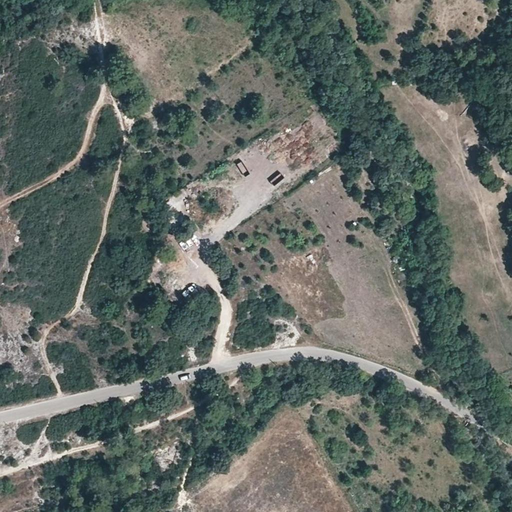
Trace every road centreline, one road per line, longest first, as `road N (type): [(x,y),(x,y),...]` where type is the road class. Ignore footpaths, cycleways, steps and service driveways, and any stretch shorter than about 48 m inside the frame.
road 1 (tertiary): [(511,443),(421,387),(335,354),(308,352),(0,417)]
road 2 (track): [(0,475),(222,393),(249,361)]
